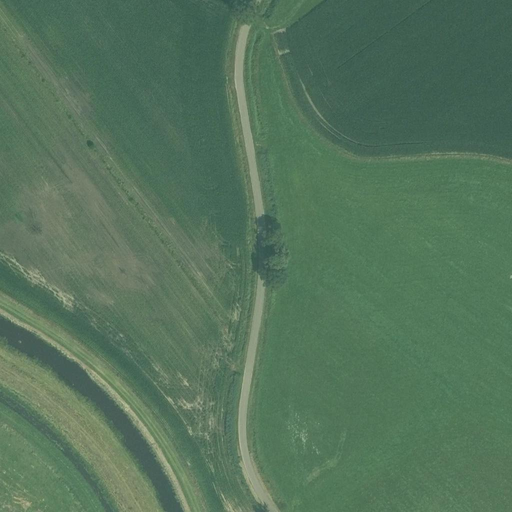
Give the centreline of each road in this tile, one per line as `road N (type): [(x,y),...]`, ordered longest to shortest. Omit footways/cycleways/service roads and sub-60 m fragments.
road 1 (unclassified): [(271,511),(245,466),(242,435),(261,253),(240,57),(259,0)]
road 2 (track): [(0,299),(125,390),(159,433),(199,511)]
